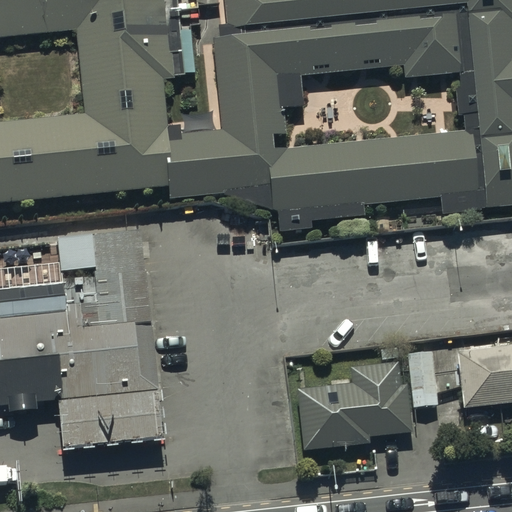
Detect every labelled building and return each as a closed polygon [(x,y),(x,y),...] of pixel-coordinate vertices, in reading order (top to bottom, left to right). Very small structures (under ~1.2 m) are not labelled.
[(0,125),(0,204),(168,188),(169,201),(224,196),(277,214),(279,234),(311,231),(311,223),(362,218),(361,208),(441,200),(442,216),(511,208),(511,0),(223,0),(227,27),(218,28),(219,40),(212,40),(222,132),(180,136),(179,127),(167,129),(162,80),(172,79),(164,0),(0,0),(0,39),(75,32),(84,117),(0,125)] [(152,244),(0,257),(0,389),(55,385),(60,437),(169,427),(152,244)] [(511,349),(458,356),(465,411),(511,405),(511,349)] [(381,352),(383,362),(399,360),(398,350),(381,352)] [(407,357),(413,410),(438,407),(432,354),(407,357)] [(298,391),(305,453),(370,445),(369,439),(412,434),(407,387),(401,388),(399,365),(351,370),(352,385),(298,391)]
